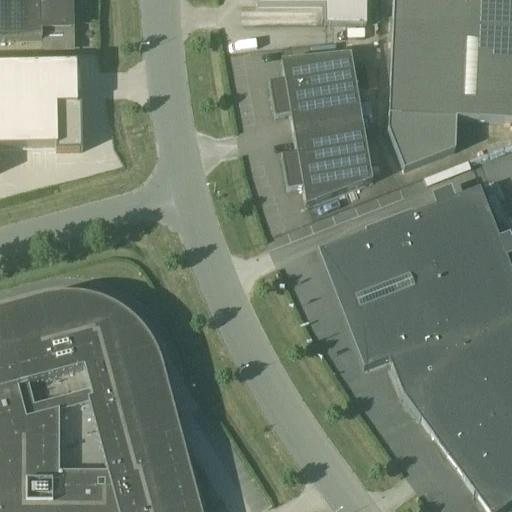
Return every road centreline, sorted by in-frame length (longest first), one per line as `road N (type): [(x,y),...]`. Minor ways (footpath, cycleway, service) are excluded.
road 1 (unclassified): [(180,201),(246,344),(354,511)]
road 2 (unclassified): [(160,0),(180,201)]
road 3 (unclassified): [(180,201),(0,246)]
